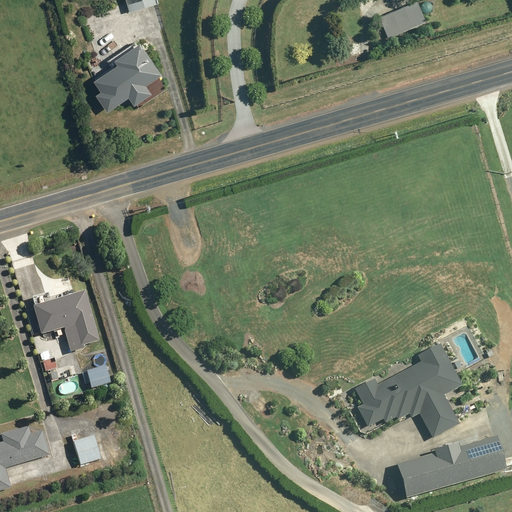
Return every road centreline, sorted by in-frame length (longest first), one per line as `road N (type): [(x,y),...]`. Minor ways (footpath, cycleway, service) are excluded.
road 1 (tertiary): [(0,220),(511,70)]
road 2 (unknown): [(110,188),(156,337),(199,382)]
road 3 (unknown): [(199,382),(287,483),(331,511)]
road 4 (unknown): [(246,148),(231,30),(246,0)]
road 5 (unknown): [(0,280),(38,411)]
road 6 (unknown): [(199,382),(299,404),(325,424)]
road 7 (unknown): [(468,83),(511,211)]
